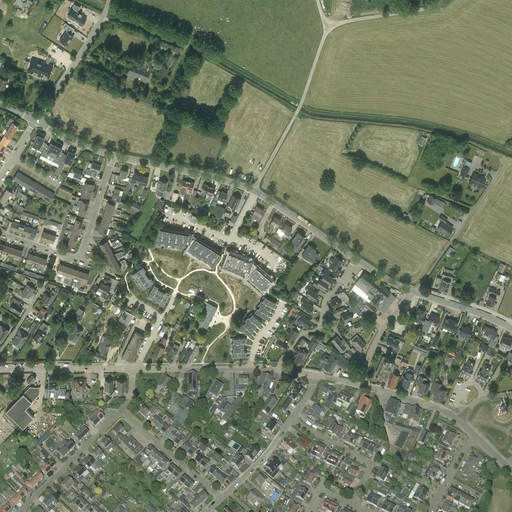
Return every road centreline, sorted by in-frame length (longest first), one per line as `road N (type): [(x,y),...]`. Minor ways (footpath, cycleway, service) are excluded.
road 1 (unclassified): [(253,189),(299,106),(325,33),(440,0)]
road 2 (unclassified): [(413,292),(505,158)]
road 3 (tertiary): [(253,189),(113,155)]
road 4 (unclassified): [(35,122),(109,0)]
road 5 (residential): [(350,504),(370,463),(292,419)]
road 6 (residential): [(220,499),(120,412)]
road 7 (residential): [(131,368),(0,368)]
